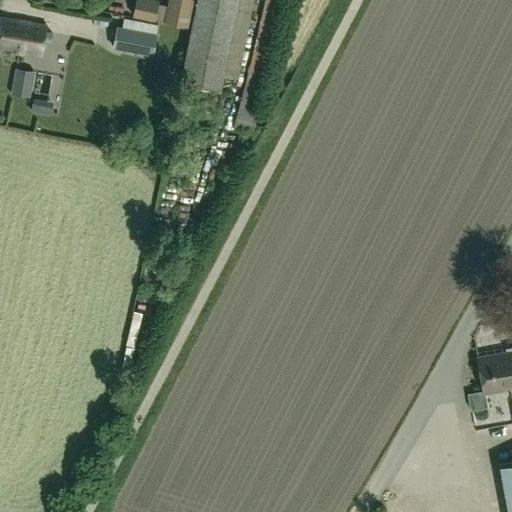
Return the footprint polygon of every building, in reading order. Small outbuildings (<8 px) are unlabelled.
[(190,28),(195,0),(167,0),(163,22),(190,28)] [(197,0),(180,83),(220,91),(238,0),(197,0)] [(273,71),(285,12),(275,10),(263,69),(273,71)] [(0,47),(40,55),(43,42),(49,43),(51,33),(44,32),(45,26),(0,18),(0,47)] [(116,27),(113,47),(151,53),(157,25),(125,19),(123,28),(116,27)] [(12,93),(29,96),(33,72),(16,69),(12,93)] [(511,373),(511,372),(511,352),(478,359),(481,376),(510,371),(511,373)] [(510,371),(481,376),(484,393),(511,387),(511,372),(511,373),(510,371)] [(482,392),(467,395),(470,411),(485,408),(482,392)]
